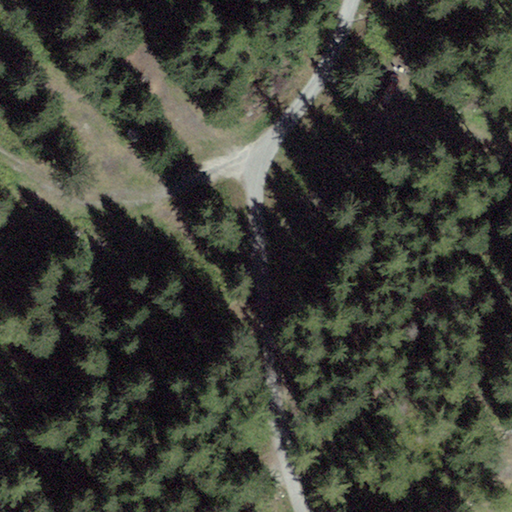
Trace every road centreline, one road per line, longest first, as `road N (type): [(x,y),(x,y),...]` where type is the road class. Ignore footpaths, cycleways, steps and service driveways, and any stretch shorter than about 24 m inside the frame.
road 1 (track): [(247,159),(283,459)]
road 2 (track): [(0,156),(74,196),(106,200),(158,195),(247,159)]
road 3 (track): [(0,32),(158,195)]
road 4 (track): [(352,0),(326,67),(247,159)]
